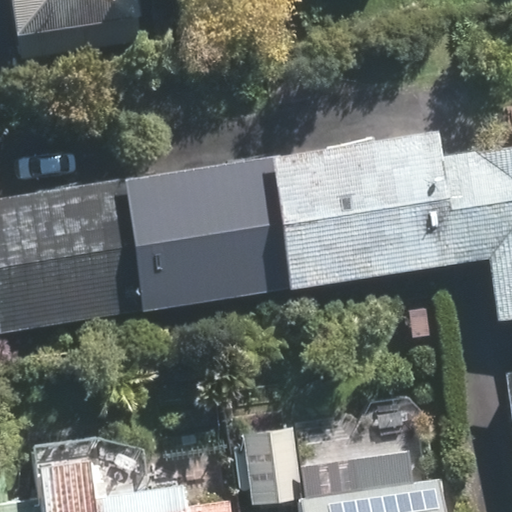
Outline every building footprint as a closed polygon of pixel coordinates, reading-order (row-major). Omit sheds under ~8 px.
[(14,0),(19,32),(147,12),(144,0),(14,0)] [(511,424),(511,137),(441,148),(437,124),(0,192),(0,328),(484,253),(494,317),(511,314),(511,363),(503,365),(511,424)] [(233,511),(231,494),(187,500),(184,477),(94,489),(89,450),(32,458),(39,511),(233,511)] [(445,511),(440,471),(292,490),(295,511),(445,511)] [(38,511),(36,497),(0,502),(0,511),(38,511)]
